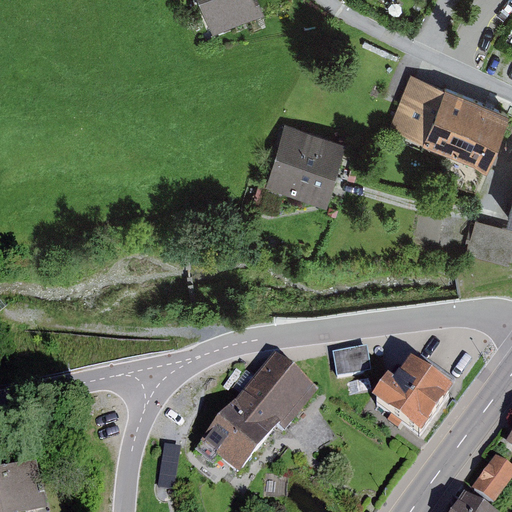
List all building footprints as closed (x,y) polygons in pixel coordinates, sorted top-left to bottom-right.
[(260,13),(253,0),(201,0),(215,32),(260,13)] [(509,120),(411,74),(389,134),(449,159),(439,186),(479,195),(509,120)] [(347,141),(288,123),(269,187),(328,205),(347,141)] [(511,250),(511,234),(476,225),(468,256),(508,267),(511,250)] [(368,345),(335,351),(339,375),(372,370),(368,345)] [(319,388),(275,353),(234,403),(270,432),(277,422),(285,429),(319,388)] [(453,387),(412,358),(396,381),(389,375),(373,397),(421,432),(453,387)] [(270,432),(234,403),(195,449),(212,463),(219,455),(239,471),(270,432)] [(165,444),(158,487),(174,489),(181,446),(165,444)] [(511,467),(495,455),(473,486),(495,502),(511,477),(511,467)] [(0,511),(26,511),(47,508),(37,460),(0,466),(0,511)] [(499,511),(464,490),(449,511),(499,511)]
